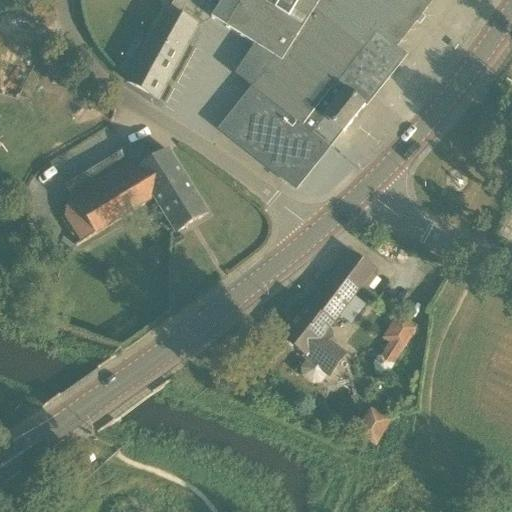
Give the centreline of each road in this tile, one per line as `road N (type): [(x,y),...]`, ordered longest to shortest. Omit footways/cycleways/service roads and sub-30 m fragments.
road 1 (secondary): [(0,469),(315,238)]
road 2 (residential): [(315,238),(212,155),(127,101),(73,42),(64,0)]
road 3 (secondary): [(365,188),(443,107),(511,14)]
road 4 (track): [(416,471),(446,322),(482,259)]
road 5 (residential): [(511,273),(426,234),(365,188)]
